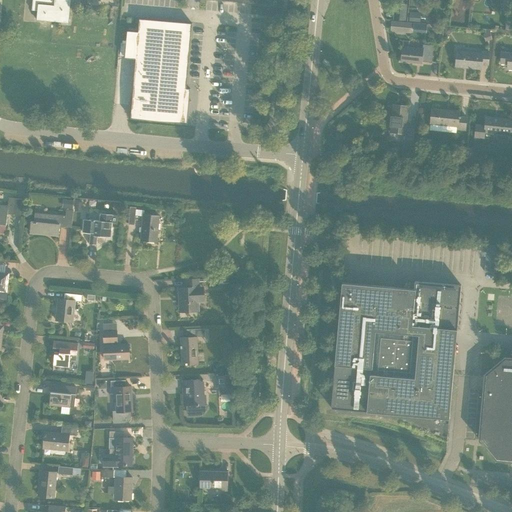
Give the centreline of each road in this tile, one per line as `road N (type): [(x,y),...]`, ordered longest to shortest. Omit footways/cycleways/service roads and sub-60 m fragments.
road 1 (residential): [(160,444),(147,286),(46,274),(33,290),(10,511)]
road 2 (unclassified): [(303,156),(0,126)]
road 3 (tertiary): [(279,447),(303,156)]
road 4 (residential): [(373,0),(394,82),(511,94)]
road 5 (unclassified): [(505,511),(349,456)]
road 6 (tertiary): [(303,156),(318,0)]
